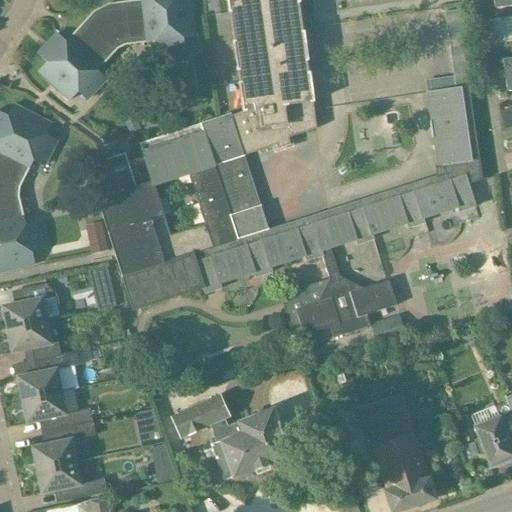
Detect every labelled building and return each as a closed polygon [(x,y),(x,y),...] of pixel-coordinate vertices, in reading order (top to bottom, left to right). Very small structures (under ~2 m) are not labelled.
[(38,72),(70,101),(78,92),(86,100),(106,80),(97,72),(117,50),(125,46),(155,42),(156,54),(185,50),(183,39),(195,37),(190,0),(142,0),(108,4),(94,12),(66,42),(57,34),(37,55),(46,63),(38,72)] [(329,280),(317,304),(295,311),(303,336),(329,327),(333,339),(369,327),(366,316),(396,306),(388,281),(363,289),(339,277),(330,249),(356,240),(357,245),(373,240),(371,235),(406,224),(408,229),(424,224),(422,219),(457,208),(459,212),(475,207),(467,183),(482,181),(468,88),(426,94),(430,122),(429,122),(431,139),(433,139),(438,176),(268,230),(244,156),(275,145),(275,148),(288,144),(288,140),(316,129),(312,103),(313,103),(309,73),(308,73),(306,62),(308,61),(303,31),(302,32),(298,3),(299,3),(298,0),(225,0),(228,13),(229,13),(233,41),(232,42),(236,71),(237,71),(239,83),(238,83),(242,113),(231,117),(230,115),(139,144),(143,157),(128,163),(125,154),(87,167),(97,199),(121,276),(132,312),(203,289),(204,294),(220,289),(219,284),(254,273),(255,278),(271,273),(270,268),(305,257),(306,261),(321,256),(329,280)] [(511,5),(511,0),(493,0),(494,9),(511,5)] [(503,43),(500,19),(486,21),(490,45),(503,43)] [(511,90),(511,58),(502,60),(507,92),(511,90)] [(0,272),(34,265),(32,253),(43,250),(37,223),(25,225),(18,196),(20,188),(33,161),(43,167),(56,141),(46,136),(51,125),(13,106),(7,116),(0,112),(0,272)] [(511,110),(500,112),(502,128),(511,126),(511,110)] [(90,271),(89,272),(97,310),(116,306),(115,306),(112,289),(107,268),(90,271)] [(14,305),(2,307),(7,330),(46,322),(46,321),(61,318),(57,301),(56,295),(46,285),(18,291),(21,303),(14,305)] [(370,325),(376,346),(405,337),(399,317),(370,325)] [(30,349),(33,361),(60,355),(58,342),(50,344),(46,322),(7,330),(12,353),(30,349)] [(22,400),(61,392),(78,389),(73,367),(80,366),(77,352),(60,355),(33,361),(36,374),(17,378),(22,400)] [(45,419),(48,432),(92,423),(89,409),(65,414),(61,392),(22,400),(26,423),(45,419)] [(365,442),(411,427),(400,392),(354,407),(365,442)] [(211,445),(224,479),(231,476),(232,479),(290,457),(272,409),(237,422),(238,424),(227,428),(224,420),(228,418),(220,396),(171,418),(180,440),(210,426),(213,433),(212,434),(216,444),(211,445)] [(153,408),(132,413),(140,446),(161,441),(153,408)] [(484,453),(490,467),(511,458),(511,451),(511,450),(511,418),(501,423),(499,418),(474,428),(479,440),(475,442),(480,455),(484,453)] [(32,448),(36,471),(76,463),(71,441),(94,436),(92,423),(48,432),(50,444),(32,448)] [(385,492),(391,511),(397,511),(435,500),(428,479),(412,433),(371,446),(386,492),(385,492)] [(147,447),(158,482),(172,478),(161,443),(147,447)] [(60,490),(63,502),(107,493),(104,479),(80,484),(76,463),(36,471),(41,494),(60,490)] [(109,511),(106,497),(87,501),(89,511),(109,511)]
